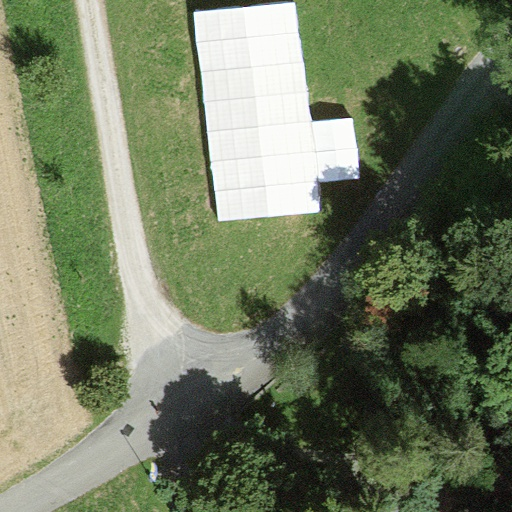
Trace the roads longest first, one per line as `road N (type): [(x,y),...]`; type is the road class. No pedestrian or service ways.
road 1 (track): [(181,395),(330,286),(511,67)]
road 2 (track): [(89,0),(129,262),(181,395)]
road 3 (unclassified): [(181,395),(0,510)]
road 4 (track): [(181,395),(232,511)]
